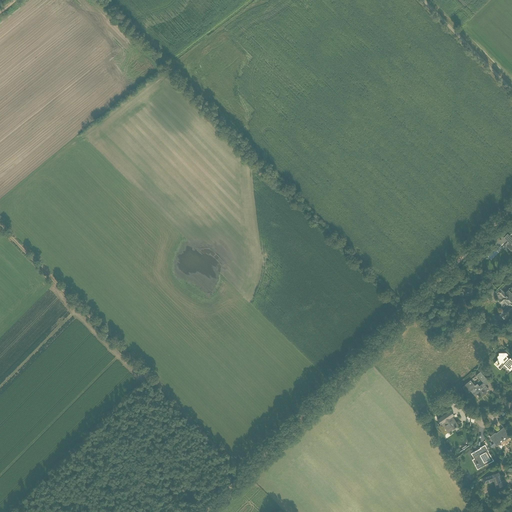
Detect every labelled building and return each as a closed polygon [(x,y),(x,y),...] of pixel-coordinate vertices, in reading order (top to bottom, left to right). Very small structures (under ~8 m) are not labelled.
[(500,245),(500,244),(502,241),(511,251),(511,250),(511,238),(507,234),(506,235),(505,234),(504,235),(502,233),(499,236),(500,237),(494,244),(498,247),(500,245)] [(491,253),(490,252),(487,255),(491,260),(498,253),(495,250),(491,253)] [(459,292),(459,296),(473,295),(472,287),(463,288),(463,291),(459,292)] [(499,299),(499,300),(498,302),(499,303),(501,304),(502,304),(503,303),(504,302),(507,306),(501,312),(502,314),(501,315),(504,319),(506,317),(507,317),(511,311),(511,294),(508,292),(506,295),(499,289),(497,291),(490,291),(490,296),(496,296),(499,299)] [(497,357),(497,358),(498,359),(494,363),(497,367),(502,363),(510,371),(511,368),(511,359),(510,358),(509,359),(506,356),(508,354),(506,353),(499,353),(499,355),(498,356),(497,356),(497,357)] [(482,379),(483,380),(486,378),(480,372),(476,375),(481,380),(482,379)] [(487,390),(488,389),(483,383),(479,386),(477,383),(475,385),(470,380),(462,387),(467,393),(470,390),(474,395),(477,393),(481,397),(488,391),(487,390)] [(452,416),(454,415),(450,410),(437,419),(441,425),(442,424),(448,432),(458,425),(452,416)] [(490,437),(493,441),(497,446),(506,439),(507,439),(510,437),(505,430),(501,432),(500,431),(494,436),(493,435),(490,437)] [(471,454),(474,459),(477,458),(480,463),(479,463),(478,464),(478,463),(477,464),(475,465),(477,470),(494,461),(491,456),(490,457),(487,452),(488,451),(485,445),(480,448),(478,449),(479,451),(477,451),(477,450),(475,452),(474,451),(473,452),(471,454)] [(494,481),(496,488),(502,486),(498,473),(482,478),(484,484),(494,481)]
